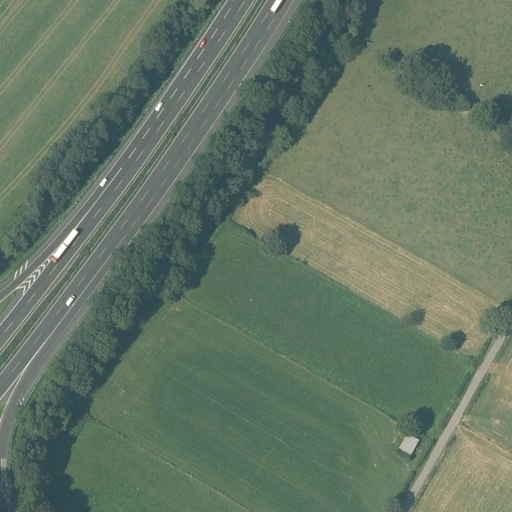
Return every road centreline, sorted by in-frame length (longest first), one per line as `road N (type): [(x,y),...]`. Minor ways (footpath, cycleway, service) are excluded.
road 1 (motorway): [(174,109),(0,337)]
road 2 (motorway): [(124,229),(274,0)]
road 3 (motorway): [(174,109),(0,300)]
road 4 (motorway): [(0,435),(15,396),(124,229)]
road 5 (track): [(403,511),(511,318)]
road 6 (motorway): [(0,386),(124,229)]
road 7 (motorway): [(246,0),(174,109)]
